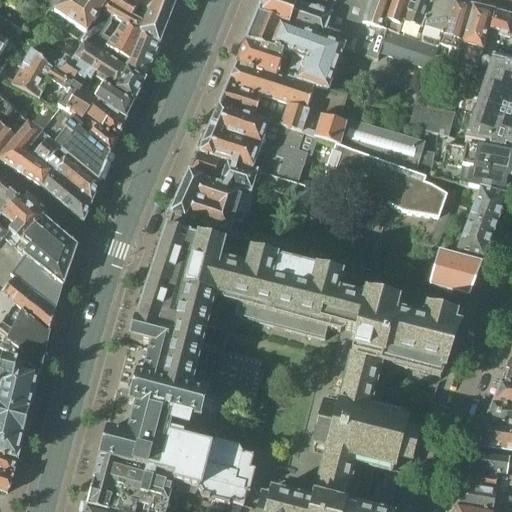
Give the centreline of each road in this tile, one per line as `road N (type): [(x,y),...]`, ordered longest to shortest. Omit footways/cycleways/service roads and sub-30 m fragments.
road 1 (tertiary): [(43,511),(114,250),(218,0)]
road 2 (residential): [(419,511),(511,256)]
